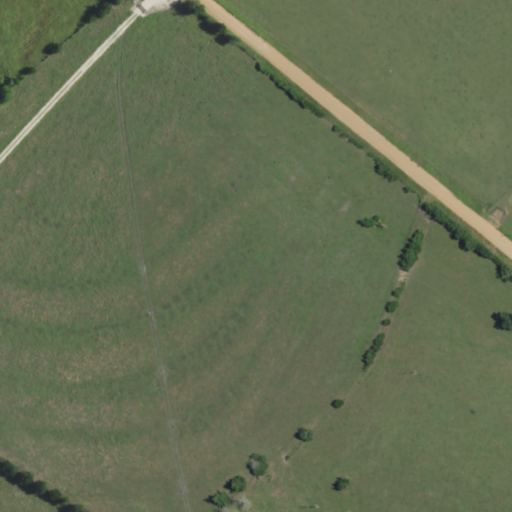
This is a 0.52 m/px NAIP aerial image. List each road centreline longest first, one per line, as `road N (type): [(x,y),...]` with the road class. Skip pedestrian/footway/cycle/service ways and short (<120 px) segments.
road 1 (residential): [(206,0),(511,248)]
road 2 (residential): [(232,511),(237,494),(451,199)]
